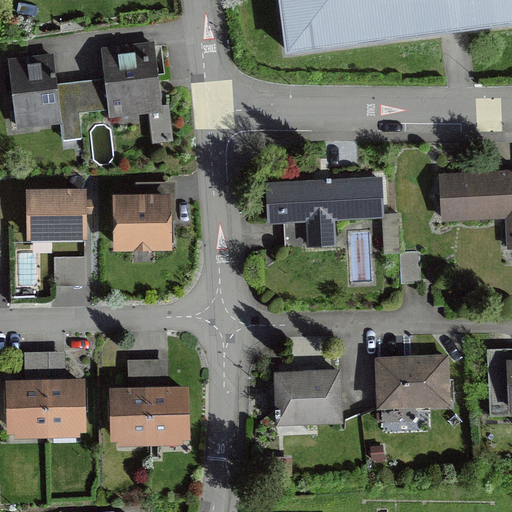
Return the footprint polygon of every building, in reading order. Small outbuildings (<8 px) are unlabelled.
[(511,0),(277,0),(285,59),(511,30),(511,0)] [(104,80),(75,83),(78,114),(80,114),(108,111),(109,120),(148,116),(152,146),(173,143),(169,106),(162,107),(155,43),(100,49),(104,80)] [(83,141),(80,114),(78,114),(75,83),(61,85),(61,83),(57,83),(54,55),(8,60),(16,131),(60,126),(62,140),(63,140),(63,143),(83,141)] [(511,172),(439,175),(441,219),(505,217),(506,247),(511,246),(511,172)] [(382,174),(265,180),(267,221),(310,219),(311,244),(339,243),(338,218),(382,216),(384,252),(400,252),(398,211),(384,212),(382,174)] [(112,199),(113,255),(172,254),(171,223),(176,223),(175,183),(136,184),(136,198),(112,199)] [(26,193),(26,245),(88,244),(87,217),(94,217),(94,201),(87,201),(87,193),(26,193)] [(421,252),(400,253),(401,283),(422,282),(421,252)] [(54,289),(87,288),(86,258),(54,258),(54,289)] [(511,349),(487,350),(489,413),(511,412),(511,349)] [(450,350),(374,353),(376,406),(384,406),(384,409),(411,407),(411,405),(416,405),(416,410),(430,410),(430,404),(452,403),(450,350)] [(341,365),(273,368),(276,425),(278,424),(279,436),(318,434),(318,421),(343,420),(341,365)] [(32,383),(8,384),(9,429),(84,427),(83,382),(61,383),(32,383)] [(136,390),(115,390),(116,436),(187,435),(186,389),(160,389),(136,390)] [(370,445),(371,459),(375,458),(375,461),(384,460),(383,444),(370,445)] [(292,480),(293,455),(274,455),(274,460),(264,460),(264,480),(292,480)]
